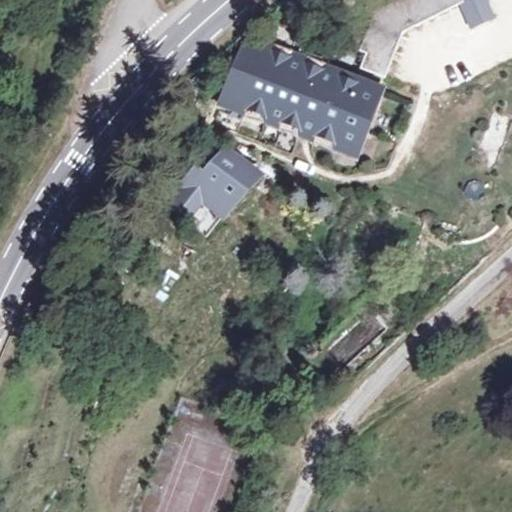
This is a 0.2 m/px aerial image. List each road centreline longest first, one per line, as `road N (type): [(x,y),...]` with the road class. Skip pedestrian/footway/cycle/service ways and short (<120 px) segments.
road 1 (residential): [(511,257),(337,426),(293,511)]
road 2 (secondary): [(0,300),(78,164),(146,80)]
